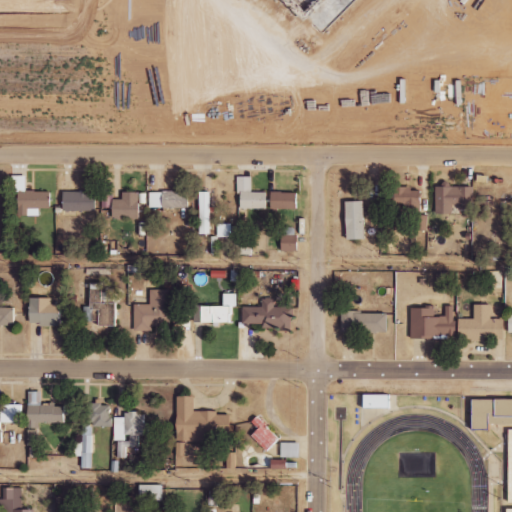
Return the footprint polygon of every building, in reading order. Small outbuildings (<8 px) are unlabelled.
[(39,216),(39,208),(50,208),(50,191),(26,191),(26,175),(17,175),(17,216),(39,216)] [(251,177),(237,176),(236,194),(241,194),(240,208),(267,209),(267,192),(251,192),(251,177)] [(412,187),(396,186),(395,204),(404,204),(404,210),(420,211),(421,191),(412,190),(412,187)] [(474,187),(436,186),(436,214),(453,214),(453,208),(476,208),(476,201),(474,201),(474,187)] [(188,208),(188,192),(149,191),(149,207),(188,208)] [(63,210),(95,211),(96,192),(63,192),(63,210)] [(113,199),(112,219),(139,219),(139,192),(122,192),(122,199),(113,199)] [(297,210),(297,192),(271,192),(271,209),(297,210)] [(364,200),(346,201),(348,240),(365,239),(364,200)] [(210,234),(210,202),(200,202),(199,234),(210,234)] [(428,215),(415,215),(415,230),(427,230),(428,215)] [(298,234),(281,235),(282,251),(299,250),(298,234)] [(489,271),(489,290),(503,290),(502,271),(489,271)] [(116,326),(116,291),(103,291),(103,283),(90,283),(90,306),(83,305),(83,321),(98,321),(98,325),(116,326)] [(134,304),(134,331),(152,330),(152,326),(169,326),(168,289),(149,289),(150,304),(134,304)] [(223,307),(180,306),(179,326),(190,326),(191,322),(231,323),(231,307),(235,307),(235,293),(223,293),(223,307)] [(29,297),(30,325),(61,324),(61,304),(51,304),(51,297),(29,297)] [(274,299),(261,299),(262,306),(242,306),(242,324),(261,324),(261,328),(281,328),(281,332),(291,332),(291,306),(274,307),(274,299)] [(0,323),(14,324),(14,308),(0,307),(0,323)] [(483,308),(483,321),(467,321),(467,344),(511,345),(511,323),(500,322),(500,308),(483,308)] [(419,311),(419,340),(464,341),(464,328),(462,328),(462,309),(454,309),(454,320),(442,320),(442,311),(419,311)] [(350,313),(350,335),(395,335),(395,317),(371,317),(371,313),(350,313)] [(65,423),(65,404),(38,404),(38,391),(28,391),(28,428),(39,428),(39,423),(65,423)] [(177,441),(231,441),(231,415),(217,414),(217,411),(194,411),(194,396),(177,396),(177,441)] [(372,396),(372,410),(398,410),(398,396),(372,396)] [(511,401),(481,401),(481,431),(498,431),(498,417),(511,417),(511,401)] [(81,442),(74,442),(74,456),(82,456),(81,468),(91,468),(92,426),(110,426),(110,404),(88,403),(87,423),(82,423),(81,442)] [(23,405),(3,404),(2,423),(23,423),(23,405)] [(113,417),(113,441),(117,441),(117,458),(125,458),(125,447),(139,447),(139,435),(146,435),(146,412),(124,412),(124,417),(113,417)] [(251,422),(258,429),(251,436),(267,451),(280,438),(257,416),(251,422)] [(176,456),(186,456),(186,442),(176,442),(176,456)] [(281,457),(300,457),(301,442),(282,442),(281,457)] [(235,452),(227,452),(227,468),(236,468),(235,452)] [(162,485),(140,485),(139,501),(161,501),(162,485)] [(22,487),(3,487),(3,499),(0,499),(0,511),(34,511),(34,509),(22,509),(22,487)]
